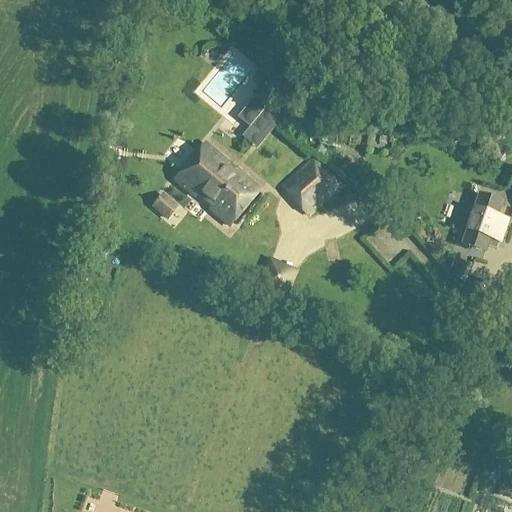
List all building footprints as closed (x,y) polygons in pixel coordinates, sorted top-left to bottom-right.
[(259,186),(203,142),(174,179),(230,224),(259,186)] [(307,217),(341,186),(314,156),(280,187),(307,217)] [(467,207),(459,230),(465,232),(461,246),(487,254),(491,242),(502,245),(509,220),(499,217),(503,203),(478,194),(473,209),(467,207)] [(153,207),(168,220),(177,209),(162,196),(153,207)] [(244,238),(246,265),(269,263),(267,236),(244,238)] [(465,283),(472,266),(459,261),(452,277),(465,283)]
